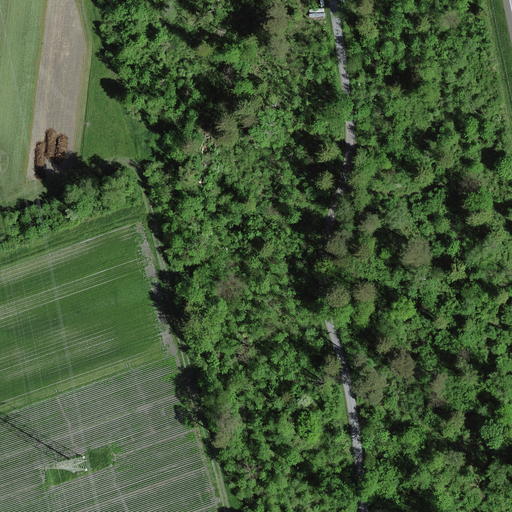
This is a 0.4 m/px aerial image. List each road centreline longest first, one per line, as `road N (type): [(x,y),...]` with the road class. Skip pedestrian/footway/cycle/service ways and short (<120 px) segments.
road 1 (track): [(228,511),(149,191),(88,0)]
road 2 (track): [(332,0),(353,149),(324,280),(358,420),(363,511)]
